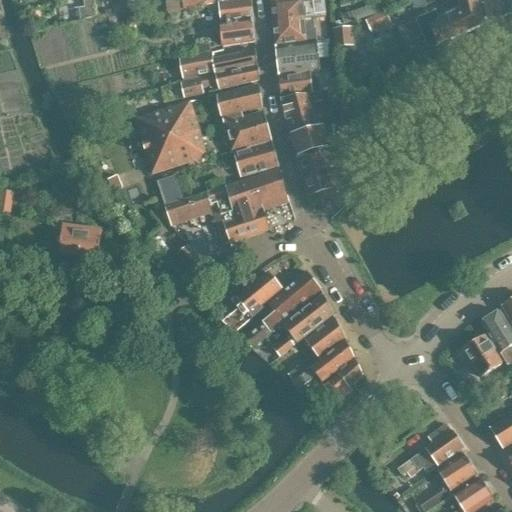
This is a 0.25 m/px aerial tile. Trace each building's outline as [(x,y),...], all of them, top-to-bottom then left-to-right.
[(82,0),(83,5),(77,6),(79,17),(93,15),(91,0),(82,0)] [(204,0),(166,0),(168,9),(205,2),(204,0)] [(215,0),(216,1),(205,2),(206,10),(217,8),(218,19),(251,17),(250,0),(215,0)] [(269,0),(271,21),(312,16),(312,7),(311,0),(269,0)] [(383,0),(374,0),(339,13),(342,22),(386,7),(386,6),(383,0)] [(433,6),(414,14),(427,47),(436,42),(439,41),(441,44),(443,45),(448,43),(449,40),(448,37),(481,23),(480,18),(485,16),(482,3),(477,5),(475,0),(456,0),(457,3),(436,11),(433,6)] [(511,0),(497,0),(502,15),(511,10),(511,0)] [(384,8),(364,17),(369,30),(389,20),(384,8)] [(126,14),(124,23),(133,25),(135,16),(126,14)] [(312,16),(271,21),(273,43),(305,38),(304,25),(313,25),(312,16)] [(219,33),(211,34),(212,45),(220,43),(220,44),(253,39),(251,17),(218,19),(219,33)] [(348,23),(332,25),(333,42),(334,42),(350,40),(348,23)] [(305,38),(273,43),(276,72),(317,68),(319,68),(315,36),(305,38)] [(208,39),(176,43),(178,57),(209,50),(208,39)] [(209,50),(178,57),(181,79),(255,64),(253,49),(210,58),(209,50)] [(181,79),(179,80),(181,90),(182,96),(203,91),(201,85),(215,82),(217,88),(256,78),(255,65),(255,64),(181,79)] [(276,72),(275,72),(279,95),(318,90),(317,79),(316,74),(318,74),(317,68),(276,72)] [(258,83),(215,93),(219,115),(220,115),(221,118),(241,113),(240,110),(261,105),(258,83)] [(318,90),(279,95),(282,107),(284,113),(314,107),(311,99),(321,98),(318,90)] [(188,99),(133,116),(150,171),(206,154),(188,99)] [(314,107),(284,113),(288,129),(318,122),(314,107)] [(221,121),(220,121),(225,137),(266,124),(262,109),(241,115),(241,113),(221,118),(221,121)] [(318,122),(288,129),(294,150),(326,143),(321,122),(318,124),(318,122)] [(266,124),(225,137),(229,150),(232,150),(270,139),(266,124)] [(270,139),(232,150),(239,178),(277,166),(270,140),(271,140),(270,139)] [(326,143),(294,150),(300,170),(327,162),(325,153),(332,151),(330,143),(327,145),(326,143)] [(327,162),(300,170),(305,189),(306,194),(312,192),(315,198),(335,192),(334,188),(339,186),(342,185),(340,179),(335,162),(328,164),(327,162)] [(223,183),(162,203),(169,224),(211,210),(215,222),(261,206),(259,202),(286,193),(277,166),(239,178),(223,183)] [(116,173),(106,177),(112,190),(122,186),(116,173)] [(169,174),(157,179),(163,196),(175,192),(169,174)] [(0,187),(0,209),(10,211),(13,189),(0,187)] [(261,206),(215,222),(223,242),(269,227),(269,226),(261,206)] [(60,222),(56,251),(96,256),(100,227),(60,222)] [(186,243),(176,253),(193,271),(199,265),(203,262),(186,243)] [(245,334),(241,337),(251,345),(269,330),(319,287),(305,270),(266,302),(273,311),(261,321),(245,334)] [(241,304),(221,320),(233,330),(250,316),(251,316),(262,307),(259,304),(280,286),(267,271),(235,297),(241,304)] [(289,333),(272,347),(278,354),(283,350),(284,351),(299,340),(297,338),(332,312),(322,293),(282,323),(288,331),(289,333)] [(511,296),(500,304),(511,323),(511,296)] [(511,331),(498,309),(479,321),(506,364),(511,359),(511,352),(508,345),(511,342),(511,331)] [(313,351),(286,371),(291,377),(344,339),(333,316),(303,339),(313,351)] [(483,334),(462,347),(479,375),(500,362),(483,334)] [(344,339),(291,377),(297,385),(314,372),(321,380),(352,355),(344,339)] [(352,355),(321,380),(338,398),(350,388),(347,385),(362,373),(353,355),(352,355)] [(507,367),(491,376),(497,387),(511,377),(511,373),(509,368),(507,367)] [(320,380),(310,389),(315,395),(325,386),(320,380)] [(511,411),(488,427),(501,447),(511,439),(511,411)] [(431,441),(395,466),(400,473),(405,470),(414,464),(418,469),(422,467),(426,472),(464,446),(452,429),(451,430),(446,423),(428,436),(431,441)] [(435,488),(414,502),(420,511),(425,511),(439,502),(447,497),(452,494),(450,490),(477,473),(464,453),(437,470),(444,482),(435,488)] [(414,464),(405,470),(409,476),(418,469),(414,464)] [(460,506),(450,511),(469,511),(492,497),(479,477),(452,494),(460,506)]
